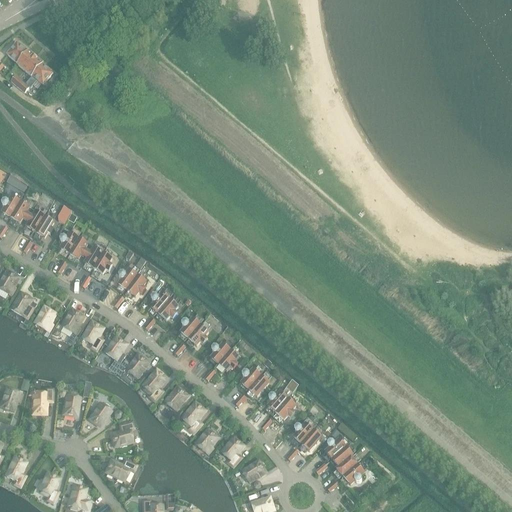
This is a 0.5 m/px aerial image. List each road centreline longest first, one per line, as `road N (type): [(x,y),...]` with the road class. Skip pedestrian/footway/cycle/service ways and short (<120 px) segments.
road 1 (residential): [(293,480),(254,433),(130,327),(0,248)]
road 2 (residential): [(119,511),(75,451),(0,427)]
